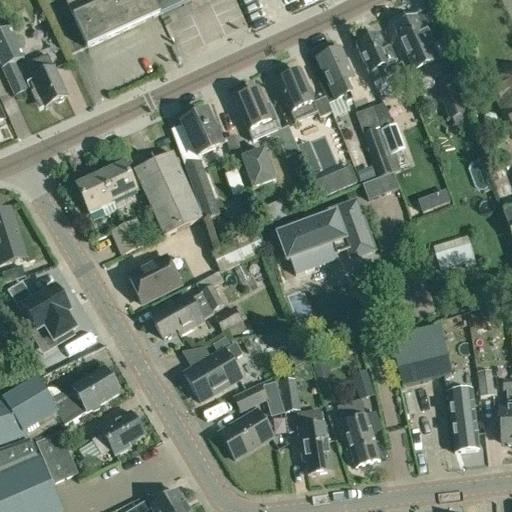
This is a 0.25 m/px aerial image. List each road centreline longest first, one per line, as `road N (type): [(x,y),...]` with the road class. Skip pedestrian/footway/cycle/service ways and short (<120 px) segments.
road 1 (residential): [(229,510),(19,163)]
road 2 (unclassified): [(19,163),(374,0)]
road 3 (residential): [(511,482),(286,511)]
